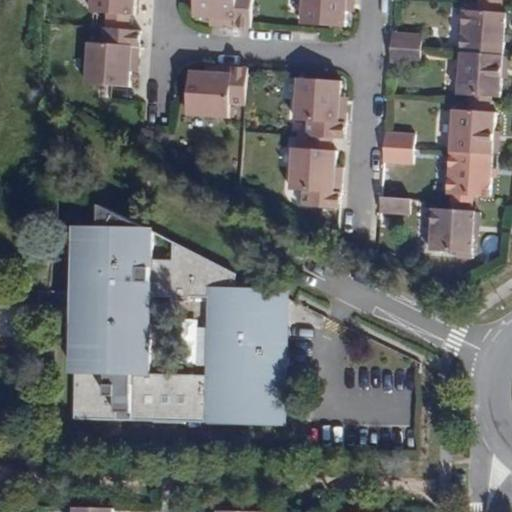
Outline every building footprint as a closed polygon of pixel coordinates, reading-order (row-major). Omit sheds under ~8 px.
[(136,2),(135,0),(93,0),(93,12),(108,13),(131,14),(135,14),(136,2)] [(197,0),(196,19),(206,20),(224,21),(224,28),(251,30),(252,0),(197,0)] [(305,0),(304,24),(345,27),(346,16),(346,0),(305,0)] [(504,6),(482,5),(481,12),(503,13),(504,6)] [(465,53),(505,56),(506,43),(507,34),(508,13),(503,13),(481,12),(467,11),(465,53)] [(131,31),(131,14),(108,13),(107,30),(131,31)] [(224,21),(206,20),(206,28),(224,28),(224,21)] [(103,45),(91,43),(89,84),(130,87),(131,75),(133,58),(139,59),(141,32),(131,31),(107,30),(104,30),(103,45)] [(390,48),(420,50),(420,34),(391,33),(390,48)] [(419,64),(420,50),(390,48),(389,63),(419,64)] [(503,99),(505,56),(465,53),(462,97),(472,97),(495,99),(503,99)] [(221,74),(222,67),(203,66),(202,73),(221,74)] [(191,113),(231,116),(232,104),(247,105),(249,69),(222,67),(221,74),(202,73),(193,72),(191,113)] [(300,82),(297,122),(309,123),(307,137),(310,137),(331,139),(344,139),(346,113),(339,112),(340,97),(341,86),(300,82)] [(339,112),(346,113),(347,97),(340,97),(339,112)] [(472,104),(495,106),(495,99),(472,97),(472,104)] [(494,113),(495,106),(472,104),(472,112),(494,113)] [(454,153),(494,155),(496,130),(497,114),(494,113),(472,112),(457,111),(454,153)] [(384,149),(413,150),(414,136),(385,134),(384,149)] [(330,151),(331,139),(310,137),(308,150),(330,151)] [(342,180),(334,179),(335,163),(336,151),(330,151),(308,150),(295,149),(292,189),(304,190),(303,205),(340,207),(342,180)] [(412,164),(413,150),(384,149),(383,162),(412,164)] [(493,175),(494,155),(454,153),(451,195),(473,197),(492,198),(493,185),(493,175)] [(343,163),(335,163),(334,179),(342,180),(343,163)] [(451,202),(472,203),(473,197),(451,195),(451,202)] [(409,215),(410,200),(381,198),(380,213),(409,215)] [(472,211),(472,203),(451,202),(450,210),(472,211)] [(102,227),(74,227),(71,418),(202,422),(203,414),(271,415),(272,309),(241,309),(242,284),(224,284),(225,267),(164,237),(164,258),(148,258),(148,229),(103,207),(102,227)] [(475,211),(472,211),(450,210),(434,209),(432,251),(458,252),(473,253),(474,237),(475,211)] [(164,237),(148,229),(148,258),(164,258),(164,237)] [(0,272),(0,336),(11,336),(10,272),(0,272)] [(272,285),(242,284),(241,309),(272,309),(272,285)] [(203,414),(202,422),(271,424),(271,415),(203,414)]
